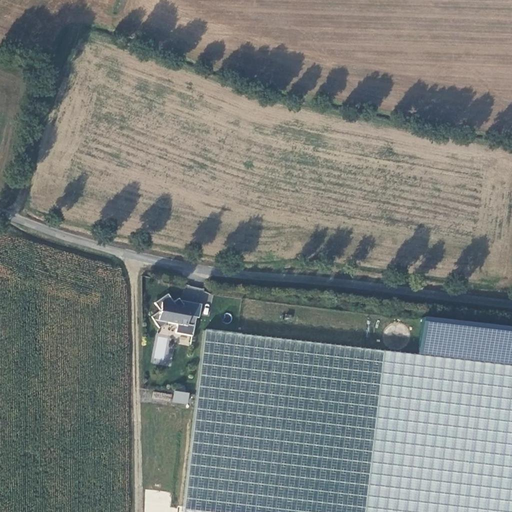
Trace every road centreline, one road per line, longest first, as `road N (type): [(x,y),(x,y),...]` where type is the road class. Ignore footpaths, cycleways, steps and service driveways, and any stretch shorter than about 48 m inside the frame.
road 1 (unclassified): [(511,303),(223,273),(103,248),(0,214)]
road 2 (track): [(132,254),(140,511)]
road 3 (track): [(19,220),(45,99),(69,46),(94,20)]
